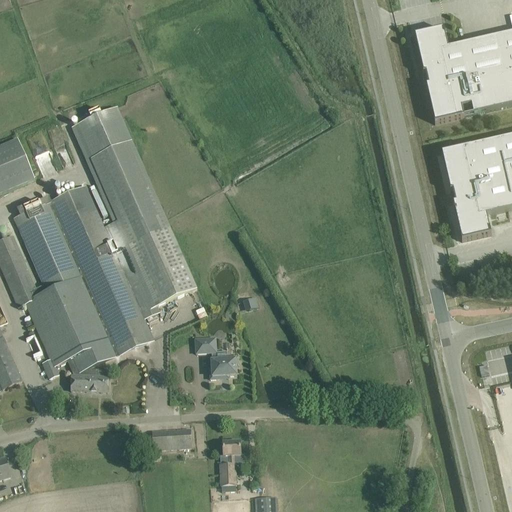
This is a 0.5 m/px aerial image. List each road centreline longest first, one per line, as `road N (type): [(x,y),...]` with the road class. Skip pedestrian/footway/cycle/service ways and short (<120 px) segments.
road 1 (unclassified): [(0,442),(74,426),(239,414),(413,423)]
road 2 (unclassified): [(369,0),(447,340)]
road 3 (unclassified): [(447,340),(486,511)]
road 4 (unknown): [(52,430),(0,298)]
